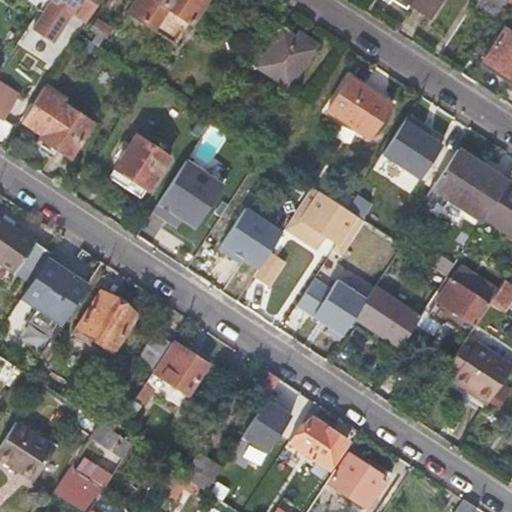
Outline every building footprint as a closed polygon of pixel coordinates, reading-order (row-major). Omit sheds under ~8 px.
[(32,0),(45,9),(30,30),(53,45),(75,12),(57,0),(32,0)] [(139,0),(137,3),(156,15),(165,0),(139,0)] [(165,0),(156,15),(171,25),(177,17),(190,25),(207,0),(165,0)] [(403,0),(430,18),(441,0),(403,0)] [(483,0),(479,7),(494,17),(505,0),(483,0)] [(275,80),(269,88),(283,97),(314,51),(294,37),(283,30),(278,37),(268,30),(248,62),(275,80)] [(319,43),(299,30),(294,37),(314,51),(319,43)] [(511,36),(505,32),(483,65),(511,85),(511,36)] [(349,78),(328,112),(369,139),(391,106),(349,78)] [(3,89),(0,93),(0,119),(3,121),(18,99),(3,89)] [(62,106),(39,139),(66,157),(88,125),(62,106)] [(442,143),(443,140),(409,118),(388,148),(438,180),(456,152),(442,143)] [(135,139),(114,171),(146,192),(168,160),(135,139)] [(438,180),(432,189),(482,222),(484,219),(508,183),(457,150),(456,152),(438,180)] [(188,155),(153,210),(178,226),(183,219),(197,228),(227,180),(188,155)] [(114,171),(107,180),(140,202),(146,192),(114,171)] [(511,236),(511,186),(508,183),(484,219),(511,236)] [(293,216),(301,221),(300,223),(335,246),(355,218),(311,189),(293,216)] [(245,204),(220,247),(260,270),(284,227),(245,204)] [(0,220),(0,260),(17,272),(35,244),(0,220)] [(506,278),(469,253),(451,280),(488,305),(503,282),(506,278)] [(67,324),(90,276),(45,254),(22,302),(67,324)] [(437,301),(474,327),(488,305),(451,280),(437,301)] [(488,305),(502,314),(511,299),(511,288),(503,282),(488,305)] [(399,349),(418,319),(373,289),(353,319),(399,349)] [(100,293),(77,327),(113,350),(135,317),(100,293)] [(338,343),(353,319),(343,312),(327,335),(338,343)] [(173,344),(158,334),(138,364),(152,373),(173,344)] [(486,405),(511,370),(465,340),(441,375),(486,405)] [(186,397),(207,367),(173,344),(152,373),(186,397)] [(254,395),(265,402),(280,379),(269,372),(254,395)] [(145,404),(154,391),(145,384),(135,398),(145,404)] [(120,422),(85,399),(79,408),(101,423),(113,431),(120,422)] [(330,470),(348,442),(312,418),(307,426),(298,420),(285,440),(330,470)] [(18,423),(0,449),(0,458),(34,481),(56,449),(18,423)] [(124,459),(134,444),(113,431),(101,423),(92,437),(111,450),(124,459)] [(112,477),(124,459),(111,450),(98,467),(112,477)] [(200,451),(185,474),(207,488),(222,464),(200,451)] [(386,478),(352,456),(339,474),(335,471),(327,482),(366,507),(386,478)] [(71,469),(56,491),(87,511),(88,511),(89,511),(112,477),(98,467),(88,482),(71,469)] [(475,511),(478,508),(465,500),(457,511),(475,511)]
